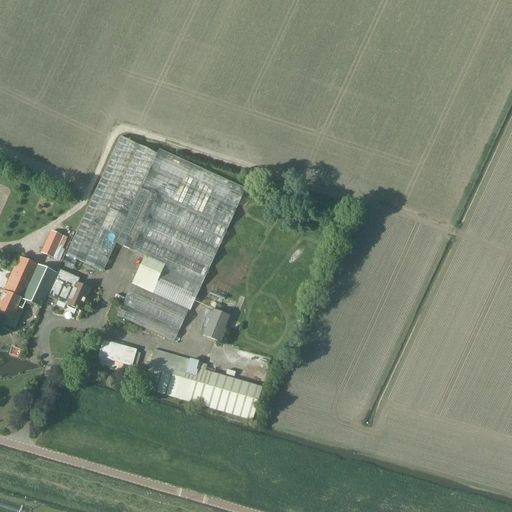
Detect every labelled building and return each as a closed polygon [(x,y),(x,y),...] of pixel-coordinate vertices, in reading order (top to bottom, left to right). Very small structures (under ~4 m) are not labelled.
[(200,289),(245,189),(158,149),(156,153),(119,137),(66,256),(102,272),(115,244),(144,257),(117,316),(174,342),(198,288),(200,289)] [(41,253),(52,258),(57,247),(62,236),(51,231),(41,253)] [(57,247),(52,258),(60,261),(64,250),(57,247)] [(315,272),(258,249),(227,326),(238,330),(241,323),(286,342),(315,272)] [(66,256),(61,266),(70,270),(75,260),(66,256)] [(46,296),(56,274),(19,257),(4,291),(0,299),(0,313),(15,320),(20,308),(22,309),(26,302),(40,308),(46,296)] [(56,274),(46,296),(67,305),(76,283),(78,279),(58,270),(56,274)] [(86,296),(89,289),(76,283),(67,305),(81,311),(87,297),(86,296)] [(203,336),(219,342),(229,316),(213,310),(203,336)] [(131,365),(135,351),(103,342),(99,356),(131,365)] [(206,365),(154,350),(142,388),(252,421),(264,382),(206,365)] [(135,352),(132,363),(137,364),(140,353),(135,352)]
